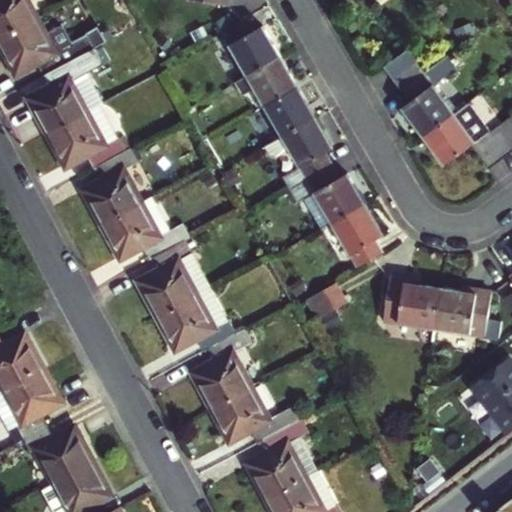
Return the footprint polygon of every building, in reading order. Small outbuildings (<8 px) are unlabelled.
[(0,0),(0,39),(36,20),(25,0),(0,0)] [(185,0),(184,8),(229,14),(230,0),(185,0)] [(53,53),(36,20),(0,39),(0,47),(15,76),(36,64),(42,77),(74,60),(92,50),(85,36),(53,53)] [(224,41),(249,84),(283,64),(266,34),(260,38),(251,25),(224,41)] [(410,56),(386,74),(394,86),(418,67),(410,56)] [(81,72),(74,60),(42,77),(48,88),(27,99),(46,134),(85,113),(67,80),(81,72)] [(426,141),(456,119),(436,92),(459,75),(448,62),(426,78),(402,96),(412,109),(406,114),(426,141)] [(283,64),(249,84),(268,115),(301,95),(283,64)] [(394,86),(402,96),(426,78),(418,67),(394,86)] [(319,125),(301,95),(268,115),(285,145),(319,125)] [(493,138),(470,108),(456,119),(426,141),(449,170),(475,150),(479,148),(487,142),(493,138)] [(102,146),(85,113),(46,134),(64,168),(85,157),(92,170),(96,167),(124,152),(117,139),(102,146)] [(293,198),(310,188),(337,172),(330,161),(337,157),(319,125),(285,145),(267,155),(272,163),(279,164),(292,156),(303,175),(285,186),(293,198)] [(498,133),(511,151),(511,127),(510,125),(498,133)] [(487,142),(505,166),(511,160),(511,151),(498,133),(493,138),(487,142)] [(494,174),(505,166),(487,142),(479,148),(475,150),(494,174)] [(128,150),(124,152),(96,167),(103,180),(82,191),(100,226),(140,205),(122,172),(136,164),(128,150)] [(344,185),(337,172),(310,188),(293,198),(300,211),(317,200),(335,230),(368,210),(351,181),(344,185)] [(157,238),(140,205),(100,226),(119,260),(140,249),(146,262),(151,259),(179,244),(171,231),(157,238)] [(335,230),(361,275),(388,259),(381,247),(388,243),(368,210),(335,230)] [(183,242),(179,244),(151,259),(158,272),(137,283),(155,317),(194,296),(177,263),(190,255),(183,242)] [(390,325),(441,332),(446,293),(419,289),(420,284),(396,281),(390,325)] [(226,321),(208,289),(194,296),(211,329),(226,321)] [(336,290),(308,306),(319,325),(347,308),(336,290)] [(497,296),(474,292),(473,297),(446,293),(441,332),(492,340),(497,296)] [(211,329),(194,296),(155,317),(173,352),(194,340),(201,353),(205,351),(234,336),(226,321),(211,329)] [(242,331),(234,336),(205,351),(211,363),(190,374),(209,409),(248,388),(230,355),(249,345),(242,331)] [(0,387),(2,391),(41,369),(22,335),(1,346),(0,343),(0,387)] [(511,360),(510,358),(476,384),(498,413),(495,416),(509,435),(511,432),(511,360)] [(13,444),(21,440),(45,427),(38,415),(59,404),(41,369),(2,391),(19,424),(6,431),(13,444)] [(266,421),(248,388),(209,409),(227,443),(248,432),(255,445),(260,442),(296,423),(289,409),(266,421)] [(299,422),(296,423),(260,442),(266,455),(245,466),(264,500),(303,479),(285,446),(306,435),(299,422)] [(33,450),(51,483),(90,462),(72,428),(51,439),(45,427),(21,440),(28,453),(33,450)] [(108,497),(90,462),(51,483),(66,511),(89,511),(87,508),(108,497)] [(321,511),(320,511),(303,479),(264,500),(269,511),(328,511),(327,509),(321,511)] [(511,511),(511,497),(500,506),(504,511),(511,511)]
